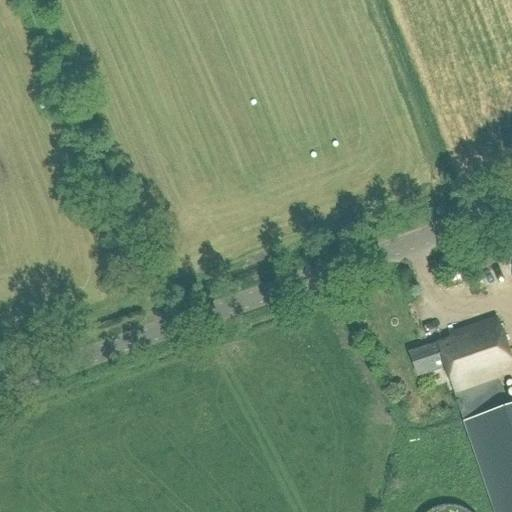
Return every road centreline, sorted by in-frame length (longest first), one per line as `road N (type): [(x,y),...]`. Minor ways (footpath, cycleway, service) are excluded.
road 1 (tertiary): [(0,399),(511,216)]
road 2 (track): [(164,341),(19,0)]
